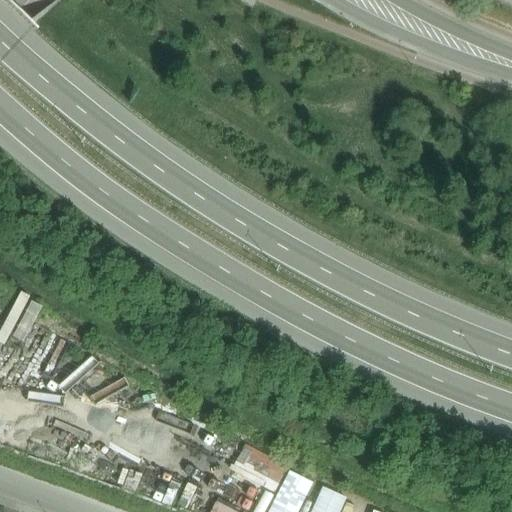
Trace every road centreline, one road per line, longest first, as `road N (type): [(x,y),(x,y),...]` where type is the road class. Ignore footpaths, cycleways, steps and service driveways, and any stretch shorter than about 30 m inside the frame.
road 1 (trunk): [(511,359),(354,287),(195,196),(0,41)]
road 2 (trunk): [(0,106),(83,181),(170,238),(324,327),(511,411)]
road 3 (tertiary): [(328,0),(393,33),(511,74)]
road 4 (tertiary): [(511,56),(398,0)]
